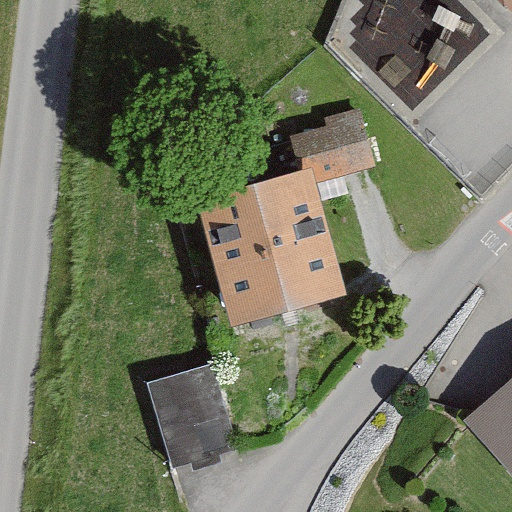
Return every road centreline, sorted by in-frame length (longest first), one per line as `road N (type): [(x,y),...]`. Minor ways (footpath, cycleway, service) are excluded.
road 1 (tertiary): [(50,0),(0,419)]
road 2 (unclassified): [(267,511),(460,258),(511,206)]
